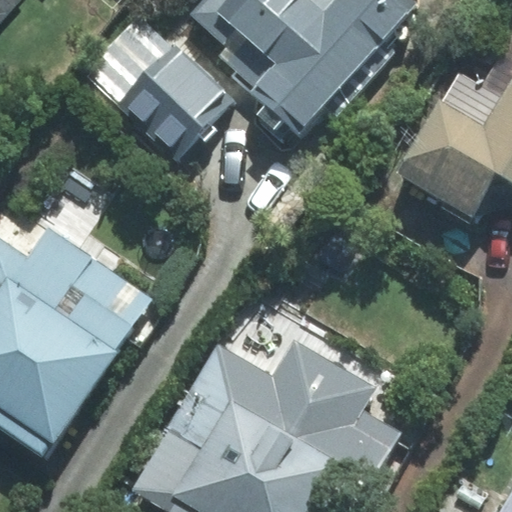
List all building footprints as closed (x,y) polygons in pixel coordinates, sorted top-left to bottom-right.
[(414,8),(404,0),(348,0),(331,20),(308,0),(243,0),(229,17),(252,36),(228,64),(307,132),(414,8)] [(234,100),(181,54),(140,100),(193,146),(234,100)] [(511,102),(491,138),(447,112),(407,182),(472,219),(500,172),(511,178),(511,102)] [(145,304),(54,244),(37,270),(0,246),(0,426),(44,456),(145,304)] [(175,434),(138,497),(164,511),(342,511),(363,477),(377,485),(406,435),(366,413),(378,391),(296,344),(275,380),(219,348),(171,432),(175,434)]
